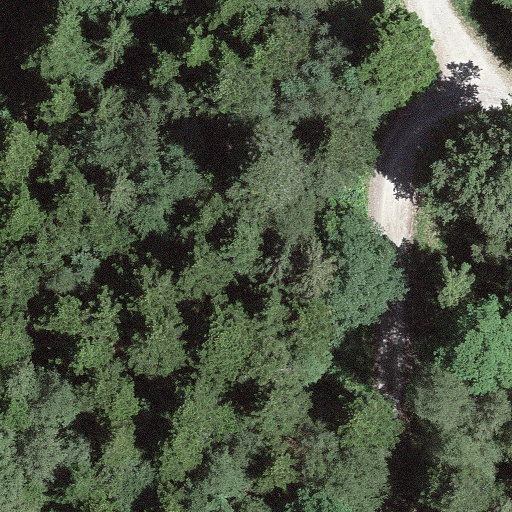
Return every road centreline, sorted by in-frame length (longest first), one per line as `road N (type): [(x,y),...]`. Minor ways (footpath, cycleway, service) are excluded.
road 1 (track): [(369,511),(387,472),(400,405),(402,270),(413,197),(433,135),(481,73)]
road 2 (track): [(511,114),(435,0)]
